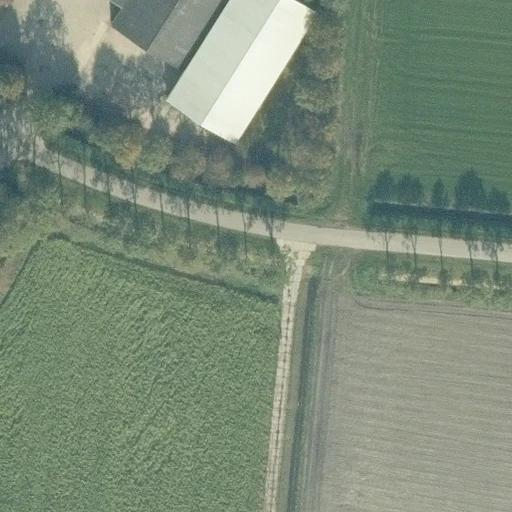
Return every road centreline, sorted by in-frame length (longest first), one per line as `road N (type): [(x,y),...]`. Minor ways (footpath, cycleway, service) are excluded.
road 1 (unclassified): [(511,254),(297,233),(190,211),(47,162),(0,137)]
road 2 (track): [(270,511),(297,233)]
road 3 (track): [(363,0),(348,192),(332,237)]
